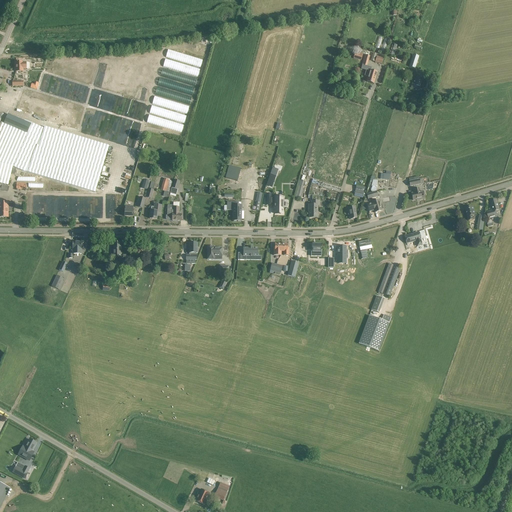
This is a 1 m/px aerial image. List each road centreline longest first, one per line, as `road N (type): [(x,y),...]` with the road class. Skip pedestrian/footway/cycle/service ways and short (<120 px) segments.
road 1 (tertiary): [(0,229),(329,233)]
road 2 (unclassified): [(173,511),(0,410)]
road 3 (tertiary): [(329,233),(511,183)]
road 4 (unclassified): [(329,233),(369,101)]
